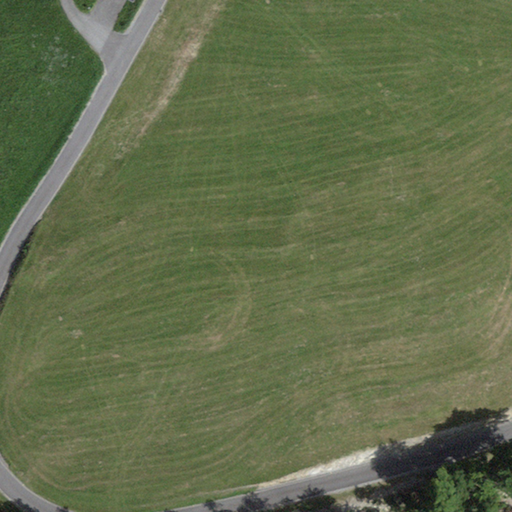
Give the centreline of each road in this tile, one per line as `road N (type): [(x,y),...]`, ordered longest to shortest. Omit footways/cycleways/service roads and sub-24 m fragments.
road 1 (track): [(511,431),(427,464),(179,511)]
road 2 (track): [(0,279),(146,0)]
